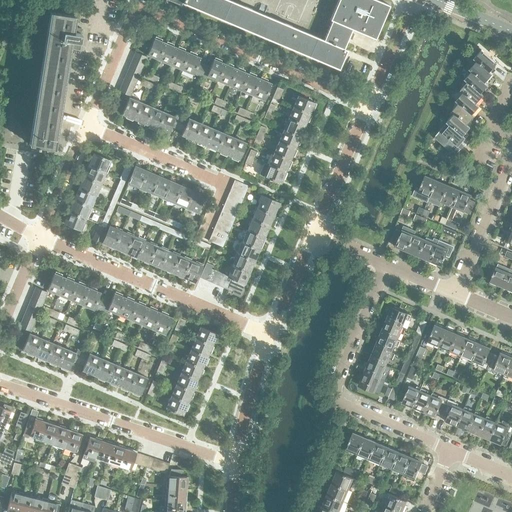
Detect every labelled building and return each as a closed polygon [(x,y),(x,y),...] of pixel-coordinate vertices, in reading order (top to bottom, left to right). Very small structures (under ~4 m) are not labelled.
[(332,20),(324,39),(231,0),(168,0),(181,6),(183,3),(339,69),(347,49),(344,48),(348,38),(352,40),(354,34),(350,32),(352,28),(375,38),(389,4),(379,0),(338,0),(330,19),(332,20)] [(80,41),(81,33),(82,29),(72,27),(74,15),(51,12),(30,145),(52,148),(68,49),(73,49),(80,51),(82,42),(80,41)] [(159,60),(166,43),(154,38),(147,55),(159,60)] [(159,60),(171,65),(178,47),(166,43),(159,60)] [(171,65),(182,70),(190,52),(178,47),(171,65)] [(474,56),(477,59),(490,70),(497,62),(481,48),(474,56)] [(133,57),(145,62),(147,57),(135,52),(133,57)] [(200,76),(205,64),(199,62),(201,57),(190,52),(182,70),(194,75),(195,74),(200,76)] [(131,63),(142,68),(145,62),(133,57),(131,63)] [(207,76),(218,81),(226,64),(214,59),(210,67),(205,64),(200,76),(206,78),(207,76)] [(473,70),(486,81),(493,73),(490,70),(477,59),(470,67),(473,70)] [(128,68),(140,73),(142,68),(131,63),(128,68)] [(218,81),(230,86),(237,69),(226,64),(218,81)] [(126,74),(138,79),(140,73),(128,68),(126,74)] [(230,86),(242,91),(249,74),(237,69),(230,86)] [(465,78),(468,80),(481,92),(488,84),(486,81),(473,70),(465,78)] [(143,77),(150,80),(152,74),(145,71),(143,77)] [(123,80),(135,85),(138,79),(126,74),(123,80)] [(152,74),(150,80),(157,83),(159,77),(152,74)] [(242,91),(253,96),(261,79),(249,74),(242,91)] [(139,84),(146,87),(149,82),(141,79),(139,84)] [(261,79),(253,96),(265,101),(272,84),(261,79)] [(121,86),(133,91),(135,85),(123,80),(121,86)] [(461,89),(463,91),(477,103),(484,95),(481,92),(468,80),(461,89)] [(165,86),(172,90),(175,84),(167,81),(165,86)] [(149,82),(146,87),(154,91),(156,85),(149,82)] [(175,84),(172,90),(180,93),(182,87),(175,84)] [(133,91),(121,86),(119,91),(131,96),(133,91)] [(171,91),(163,88),(161,94),(169,97),(171,91)] [(284,90),(278,88),(273,99),(279,101),(284,90)] [(169,97),(177,100),(179,95),(171,91),(169,97)] [(456,100),(459,102),(472,114),(479,105),(477,103),(463,91),(456,100)] [(298,95),(293,107),(310,114),(315,102),(298,95)] [(189,101),(196,104),(198,99),(191,96),(189,101)] [(122,114),(133,119),(141,102),(129,97),(122,114)] [(221,106),(223,100),(216,97),(214,103),(221,106)] [(230,103),(223,100),(221,106),(228,109),(230,103)] [(133,119),(145,124),(152,107),(141,102),(133,119)] [(451,110),(454,113),(468,125),(475,117),(472,114),(459,102),(451,110)] [(270,103),(267,110),(273,113),(276,106),(270,103)] [(217,114),(220,108),(213,105),(210,111),(217,114)] [(145,124),(156,129),(164,112),(152,107),(145,124)] [(244,116),(246,110),(239,107),(237,113),(244,116)] [(288,119),(305,126),(310,114),(293,107),(288,119)] [(227,111),(220,108),(217,114),(225,117),(227,111)] [(253,113),(246,110),(244,116),(251,119),(253,113)] [(273,113),(267,110),(264,117),(270,120),(273,113)] [(177,129),(183,116),(176,114),(175,117),(164,112),(156,129),(168,134),(172,127),(177,129)] [(447,121),(450,124),(463,136),(470,127),(468,125),(454,113),(447,121)] [(234,120),(241,123),(243,118),(236,115),(234,120)] [(181,135),(193,140),(200,123),(189,118),(188,119),(183,116),(177,129),(183,131),(181,135)] [(243,118),(241,123),(248,126),(250,121),(243,118)] [(283,130),(300,138),(305,126),(288,119),(283,130)] [(193,140),(205,145),(212,128),(200,123),(193,140)] [(463,136),(450,124),(442,132),(458,146),(466,138),(463,136)] [(260,126),(258,133),(263,135),(266,128),(260,126)] [(205,145),(216,150),(223,133),(212,128),(205,145)] [(278,142),(296,149),(300,138),(283,130),(278,142)] [(216,150),(227,155),(235,138),(223,133),(216,150)] [(263,135),(258,133),(255,140),(260,142),(263,135)] [(235,138),(227,155),(239,160),(247,143),(235,138)] [(274,153),(291,161),(296,149),(278,142),(274,153)] [(250,149),(248,156),(253,159),(256,152),(250,149)] [(269,165),(286,172),(291,161),(274,153),(269,165)] [(93,154),(88,165),(106,173),(111,161),(93,154)] [(253,159),(248,156),(245,163),(250,166),(253,159)] [(120,179),(125,181),(126,181),(133,164),(126,162),(119,178),(120,179)] [(281,184),(286,172),(269,165),(264,163),(259,175),(264,177),(264,176),(281,184)] [(84,177),(101,184),(106,173),(88,165),(84,177)] [(140,188),(148,171),(135,165),(128,183),(140,188)] [(140,188),(151,193),(159,175),(148,171),(140,188)] [(151,193),(163,198),(171,180),(159,175),(151,193)] [(413,192),(412,196),(424,201),(427,202),(428,201),(437,180),(425,175),(418,191),(417,190),(415,189),(413,192)] [(79,188),(96,196),(101,184),(84,177),(79,188)] [(115,190),(120,192),(125,181),(120,179),(115,190)] [(163,198),(175,202),(182,185),(171,180),(163,198)] [(235,180),(232,186),(246,192),(249,186),(235,180)] [(437,180),(428,201),(429,202),(439,206),(440,206),(442,202),(449,185),(437,180)] [(175,202),(186,207),(194,190),(182,185),(175,202)] [(449,185),(442,202),(453,206),(460,190),(449,185)] [(229,192),(244,198),(246,192),(232,186),(229,192)] [(74,200),(91,207),(96,196),(79,188),(74,200)] [(110,202),(115,204),(120,192),(115,190),(110,202)] [(205,195),(194,190),(186,207),(198,212),(205,195)] [(453,206),(447,219),(452,220),(457,208),(465,212),(470,214),(475,201),(470,199),(470,198),(471,195),(460,190),(453,206)] [(227,198),(241,204),(244,198),(229,192),(227,198)] [(262,195),(257,207),(274,214),(279,203),(262,195)] [(132,208),(134,203),(121,198),(119,203),(132,208)] [(224,204),(238,210),(241,204),(227,198),(224,204)] [(69,211),(87,218),(91,207),(74,200),(69,211)] [(105,214),(110,216),(115,204),(110,202),(105,214)] [(132,208),(143,213),(145,208),(134,203),(132,208)] [(222,210),(236,216),(238,210),(224,204),(222,210)] [(128,216),(130,211),(118,206),(116,210),(128,216)] [(252,218),(270,226),(274,214),(257,207),(252,218)] [(143,213),(155,218),(157,213),(145,208),(143,213)] [(233,223),(236,217),(236,216),(222,210),(219,217),(233,223)] [(87,218),(69,211),(64,223),(82,230),(87,218)] [(128,216),(139,220),(141,216),(130,211),(128,216)] [(97,223),(100,224),(106,227),(110,216),(105,214),(101,213),(97,223)] [(155,218),(166,223),(168,218),(157,213),(155,218)] [(139,220),(151,225),(153,221),(141,216),(139,220)] [(231,228),(233,224),(233,223),(219,217),(217,222),(231,228)] [(166,223),(178,228),(180,223),(168,218),(166,223)] [(247,230),(265,237),(270,226),(252,218),(247,230)] [(447,219),(445,224),(457,229),(459,224),(452,220),(447,219)] [(151,225),(162,230),(164,225),(153,221),(151,225)] [(214,228),(228,234),(231,228),(217,222),(214,228)] [(180,223),(178,228),(193,234),(195,230),(180,223)] [(106,227),(100,224),(93,239),(99,242),(106,227)] [(114,248),(122,231),(109,225),(102,243),(114,248)] [(162,230),(174,235),(176,230),(164,225),(162,230)] [(396,229),(391,239),(397,242),(395,246),(407,251),(413,235),(415,231),(403,226),(402,229),(401,231),(396,229)] [(444,226),(442,232),(454,237),(456,231),(444,226)] [(212,234),(226,240),(228,234),(214,228),(212,234)] [(174,235),(185,240),(188,235),(176,230),(174,235)] [(242,241),(260,249),(265,237),(247,230),(242,241)] [(114,248),(126,253),(133,235),(122,231),(114,248)] [(223,247),(226,240),(212,234),(209,241),(223,247)] [(126,253),(137,258),(145,240),(133,235),(126,253)] [(185,240),(197,245),(199,240),(188,235),(185,240)] [(413,235),(407,251),(418,256),(425,240),(413,235)] [(425,240),(418,256),(430,261),(438,242),(439,240),(434,238),(433,240),(426,237),(425,240)] [(137,258),(149,263),(156,245),(145,240),(137,258)] [(199,240),(197,245),(208,250),(211,245),(199,240)] [(438,242),(430,261),(441,266),(446,255),(449,257),(452,250),(449,249),(450,245),(439,240),(438,242)] [(237,253),(255,260),(260,249),(242,241),(237,253)] [(149,263),(160,268),(168,250),(156,245),(149,263)] [(160,268),(172,273),(179,255),(168,250),(160,268)] [(233,264),(250,272),(255,260),(237,253),(233,264)] [(172,273),(183,278),(191,260),(179,255),(172,273)] [(191,260),(183,278),(195,282),(202,265),(191,260)] [(245,284),(250,272),(233,264),(228,276),(227,276),(232,278),(227,289),(233,292),(234,294),(239,296),(242,296),(244,289),(243,287),(245,283),(245,284)] [(503,286),(510,269),(498,264),(496,267),(491,281),(503,286)] [(200,278),(206,280),(210,271),(204,268),(200,278)] [(216,271),(211,269),(210,271),(206,280),(211,282),(216,271)] [(511,290),(511,269),(510,269),(503,286),(511,290)] [(211,282),(216,285),(221,273),(216,271),(211,282)] [(59,295),(66,278),(54,273),(47,290),(59,295)] [(216,285),(222,287),(227,276),(221,273),(216,285)] [(228,276),(227,276),(222,287),(227,289),(232,278),(227,276),(228,276)] [(59,295),(70,300),(78,282),(66,278),(59,295)] [(70,300),(82,305),(89,287),(78,282),(70,300)] [(35,287),(32,294),(45,299),(47,292),(35,287)] [(94,308),(100,311),(105,299),(99,297),(101,292),(89,287),(82,305),(94,310),(94,308)] [(119,315),(126,298),(114,293),(110,302),(105,299),(100,311),(106,313),(107,310),(119,315)] [(32,294),(30,299),(42,304),(45,299),(32,294)] [(119,315),(130,320),(138,303),(126,298),(119,315)] [(28,304),(40,310),(42,304),(30,299),(28,304)] [(130,320),(142,325),(149,308),(138,303),(130,320)] [(26,310),(38,315),(40,310),(28,304),(26,310)] [(402,327),(405,319),(409,321),(411,315),(392,307),(386,320),(402,327)] [(44,313),(51,316),(53,310),(46,308),(44,313)] [(142,325),(154,330),(161,313),(149,308),(142,325)] [(23,316),(35,321),(38,315),(26,310),(23,316)] [(53,310),(51,316),(57,318),(59,313),(53,310)] [(173,318),(161,313),(154,330),(165,335),(173,318)] [(47,323),(49,318),(42,315),(40,320),(47,323)] [(23,316),(21,321),(33,326),(35,321),(23,316)] [(73,325),(76,319),(68,316),(66,322),(73,325)] [(56,321),(49,318),(47,323),(54,326),(56,321)] [(180,332),(183,326),(185,320),(179,318),(177,324),(174,329),(180,332)] [(83,322),(76,319),(73,325),(80,328),(83,322)] [(421,335),(427,322),(421,319),(415,333),(421,335)] [(396,340),(397,340),(400,332),(403,334),(406,328),(402,327),(386,320),(380,333),(396,340)] [(31,332),(33,326),(21,321),(19,327),(31,332)] [(92,328),(100,331),(102,326),(95,323),(92,328)] [(70,333),(72,327),(65,324),(63,330),(70,333)] [(439,346),(446,329),(434,324),(427,341),(439,346)] [(79,330),(72,327),(70,333),(77,336),(79,330)] [(200,327),(195,338),(212,346),(217,334),(200,327)] [(450,350),(456,336),(457,334),(446,329),(439,346),(450,350)] [(99,333),(91,330),(89,336),(96,339),(99,333)] [(114,338),(121,341),(124,335),(117,332),(114,338)] [(33,355),(41,338),(29,333),(21,350),(33,355)] [(391,353),(391,352),(394,345),(398,346),(400,341),(397,340),(396,340),(380,333),(375,346),(391,353)] [(172,334),(169,341),(175,343),(178,336),(172,334)] [(450,350),(461,355),(468,339),(457,334),(456,336),(450,350)] [(124,335),(121,341),(128,344),(131,338),(124,335)] [(33,355),(45,360),(52,343),(41,338),(33,355)] [(190,350),(207,357),(212,346),(195,338),(190,350)] [(461,355),(472,360),(479,343),(468,339),(461,355)] [(118,348),(121,342),(114,340),(111,345),(118,348)] [(175,343),(169,341),(166,348),(172,350),(175,343)] [(128,345),(121,342),(118,348),(125,351),(128,345)] [(137,347),(144,350),(147,345),(140,342),(137,347)] [(45,360),(57,365),(64,348),(52,343),(45,360)] [(487,369),(494,353),(489,351),(490,348),(479,343),(472,360),(479,362),(478,365),(487,370),(487,369)] [(147,345),(144,350),(151,353),(154,348),(147,345)] [(385,366),(385,365),(388,358),(392,359),(394,354),(391,352),(391,353),(375,346),(369,359),(385,366)] [(420,346),(413,361),(419,364),(426,349),(420,346)] [(72,361),(78,363),(83,352),(77,349),(76,353),(64,348),(57,365),(68,370),(72,361)] [(134,355),(141,358),(144,352),(137,349),(134,355)] [(185,361),(203,369),(207,357),(190,350),(185,361)] [(93,375),(101,358),(89,353),(89,354),(83,352),(78,363),(84,365),(82,370),(93,375)] [(144,352),(141,358),(148,361),(151,355),(144,352)] [(498,370),(505,373),(511,357),(500,352),(499,356),(494,353),(487,369),(497,373),(498,370)] [(162,357),(159,364),(165,366),(168,360),(162,357)] [(93,375),(105,380),(112,363),(101,358),(93,375)] [(389,367),(385,365),(385,366),(369,359),(364,372),(380,378),(383,371),(387,372),(389,367)] [(180,373),(198,380),(203,369),(185,361),(180,373)] [(419,364),(413,361),(407,377),(413,379),(419,364)] [(105,380),(117,385),(124,368),(112,363),(105,380)] [(165,366),(159,364),(156,371),(162,373),(165,366)] [(117,385),(128,390),(135,373),(124,368),(117,385)] [(383,380),(380,378),(364,372),(358,385),(374,392),(377,384),(381,385),(383,380)] [(147,378),(135,373),(128,390),(140,395),(147,378)] [(175,384),(193,392),(198,380),(180,373),(175,384)] [(153,380),(150,387),(155,389),(158,382),(153,380)] [(171,396),(188,403),(193,392),(175,384),(171,396)] [(393,400),(399,387),(395,385),(395,384),(394,384),(393,384),(388,398),(393,400)] [(401,402),(413,407),(421,388),(416,386),(415,388),(408,385),(401,402)] [(470,393),(472,388),(464,385),(462,390),(470,394),(470,393)] [(155,389),(150,387),(147,394),(152,396),(155,389)] [(432,393),(427,391),(421,388),(413,407),(424,412),(432,393)] [(442,415),(448,400),(439,395),(432,393),(424,412),(435,416),(437,413),(442,415)] [(188,403),(171,396),(166,407),(183,415),(188,403)] [(463,408),(456,405),(457,403),(448,400),(442,415),(447,417),(445,421),(456,425),(463,408)] [(0,405),(0,419),(7,422),(6,422),(8,423),(10,418),(9,417),(11,410),(13,407),(5,404),(4,407),(0,405)] [(464,406),(463,408),(456,425),(467,430),(475,411),(464,406)] [(485,418),(478,415),(479,413),(475,411),(467,430),(478,434),(485,418)] [(28,414),(21,412),(15,426),(23,429),(28,414)] [(486,415),(485,418),(478,434),(490,439),(497,422),(496,422),(490,419),(490,417),(486,415)] [(41,441),(42,440),(48,422),(36,418),(33,426),(27,424),(23,437),(27,438),(29,437),(29,436),(36,438),(35,439),(41,441)] [(497,420),(496,422),(497,422),(490,439),(506,446),(511,434),(511,431),(511,424),(502,420),(501,422),(497,420)] [(52,445),(53,443),(59,426),(48,422),(42,440),(47,441),(47,443),(52,445)] [(64,449),(64,447),(70,430),(59,426),(53,443),(59,446),(58,447),(64,449)] [(82,434),(70,430),(64,447),(70,450),(70,451),(76,453),(82,434)] [(345,449),(357,454),(364,437),(352,432),(345,449)] [(96,458),(102,441),(90,436),(84,454),(96,458)] [(357,454),(368,458),(375,442),(364,437),(357,454)] [(96,458),(107,462),(113,444),(102,441),(96,458)] [(368,458),(380,463),(387,447),(375,442),(368,458)] [(107,462),(119,466),(125,449),(113,444),(107,462)] [(380,463),(391,468),(398,452),(398,451),(399,449),(391,446),(391,448),(387,447),(380,463)] [(5,448),(3,454),(13,458),(14,451),(5,448)] [(21,462),(24,450),(17,449),(14,460),(21,462)] [(135,470),(137,464),(133,463),(136,452),(125,449),(119,466),(131,470),(131,469),(135,470)] [(136,452),(133,463),(137,464),(139,465),(143,454),(136,452)] [(391,468),(403,473),(410,456),(398,452),(391,468)] [(13,458),(3,454),(0,459),(0,460),(11,465),(13,458)] [(143,454),(139,465),(146,467),(150,457),(143,454)] [(422,461),(410,456),(403,473),(407,475),(406,477),(413,480),(414,477),(415,478),(422,461)] [(146,467),(153,469),(156,459),(150,457),(146,467)] [(153,469),(160,472),(163,461),(156,459),(153,469)] [(170,463),(163,461),(160,472),(166,474),(170,463)] [(18,475),(21,464),(14,462),(11,473),(18,475)] [(68,463),(65,473),(72,476),(75,465),(68,463)] [(82,468),(75,465),(72,476),(78,478),(82,468)] [(349,474),(351,468),(346,466),(343,472),(349,474)] [(357,471),(351,468),(349,474),(354,476),(357,471)] [(167,488),(186,489),(186,477),(177,476),(178,471),(171,469),(169,476),(168,476),(168,482),(166,482),(165,488),(167,488)] [(336,471),(331,483),(348,490),(353,478),(336,471)] [(72,476),(65,473),(61,483),(68,486),(72,476)] [(0,485),(5,488),(9,477),(2,474),(0,479),(0,485)] [(74,488),(78,478),(72,476),(68,486),(74,488)] [(326,494),(343,501),(348,490),(331,483),(326,494)] [(101,498),(104,487),(97,485),(94,497),(101,498)] [(111,489),(104,487),(101,498),(108,500),(111,489)] [(165,494),(165,500),(185,502),(186,489),(167,488),(167,495),(165,494)] [(18,511),(19,511),(24,495),(25,493),(19,492),(18,494),(11,492),(7,510),(12,511),(13,511),(14,511),(19,511),(18,511)] [(368,498),(374,501),(376,495),(370,493),(368,498)] [(388,498),(385,505),(400,511),(401,511),(406,501),(388,493),(386,497),(388,498)] [(321,506),(335,511),(338,511),(343,501),(326,494),(321,506)] [(30,497),(24,495),(19,511),(32,511),(36,498),(37,496),(31,495),(30,497)] [(42,500),(36,498),(32,511),(44,511),(47,501),(48,501),(48,499),(43,498),(42,500)] [(136,511),(137,511),(140,500),(133,498),(130,510),(136,511)] [(371,506),(374,501),(368,498),(366,504),(371,506)] [(80,511),(83,503),(70,500),(69,506),(69,507),(67,511),(80,511)] [(183,511),(185,502),(165,500),(164,506),(160,506),(159,511),(183,511)] [(54,503),(48,501),(47,501),(44,511),(57,511),(60,502),(54,501),(54,503)] [(93,511),(95,506),(83,503),(80,511),(93,511)]
